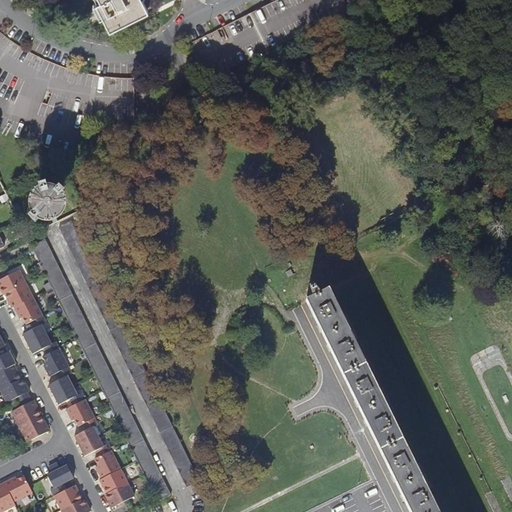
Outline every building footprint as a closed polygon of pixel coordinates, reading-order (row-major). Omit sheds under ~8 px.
[(99,0),(101,2),(97,4),(110,30),(147,11),(141,0),(99,0)] [(278,0),(189,46),(201,71),(206,82),(349,11),(343,0),(278,0)] [(0,128),(7,132),(19,138),(40,146),(52,150),(75,155),(83,115),(98,117),(117,119),(135,120),(134,107),(134,79),(122,79),(109,78),(102,77),(93,76),(85,74),(69,70),(63,68),(54,64),(44,60),(27,51),(12,42),(3,35),(0,32),(0,128)] [(5,193),(0,195),(0,200),(1,202),(8,198),(5,193)] [(47,218),(51,217),(54,216),(57,213),(59,210),(60,206),(60,202),(58,199),(56,196),(52,194),(48,193),(45,193),(41,195),(38,197),(36,201),(35,204),(36,208),(37,212),(40,215),(43,217),(47,218)] [(199,482),(146,373),(71,221),(58,228),(186,488),(199,482)] [(31,239),(40,239),(41,226),(31,226),(31,239)] [(32,246),(33,250),(94,374),(104,394),(150,486),(157,502),(171,495),(45,240),(32,246)] [(41,267),(33,269),(36,277),(43,275),(41,267)] [(18,269),(0,278),(0,289),(2,294),(4,293),(11,307),(13,306),(19,318),(22,316),(26,324),(30,321),(33,327),(22,333),(27,343),(32,353),(43,347),(46,353),(42,355),(45,362),(43,364),(48,375),(55,372),(59,378),(48,384),(53,394),(58,404),(69,398),(72,404),(65,408),(71,420),(74,419),(77,425),(82,423),(85,429),(74,435),(79,445),(84,455),(95,449),(97,454),(98,455),(94,457),(97,465),(95,466),(101,477),(98,479),(106,492),(104,493),(111,507),(133,495),(126,482),(119,468),(109,448),(106,443),(102,445),(97,435),(92,426),(97,424),(94,417),(84,398),(80,391),(76,394),(71,384),(66,375),(71,373),(67,365),(58,347),(55,341),(50,343),(40,324),(45,321),(42,315),(32,296),(25,282),(18,269)] [(437,511),(329,290),(305,301),(409,511),(437,511)] [(0,389),(6,402),(15,397),(26,391),(28,390),(22,377),(20,378),(13,364),(14,363),(8,350),(0,353),(0,346),(4,344),(0,335),(0,389)] [(26,391),(15,397),(19,405),(31,400),(26,391)] [(41,414),(33,399),(31,400),(19,405),(10,410),(18,425),(26,441),(49,429),(41,414)] [(66,464),(46,474),(52,486),(50,488),(53,494),(60,508),(61,511),(86,511),(90,511),(83,497),(81,498),(74,484),(65,488),(62,483),(73,477),(66,464)] [(0,511),(15,504),(13,501),(31,491),(23,475),(16,478),(15,476),(3,482),(0,483),(0,511)]
